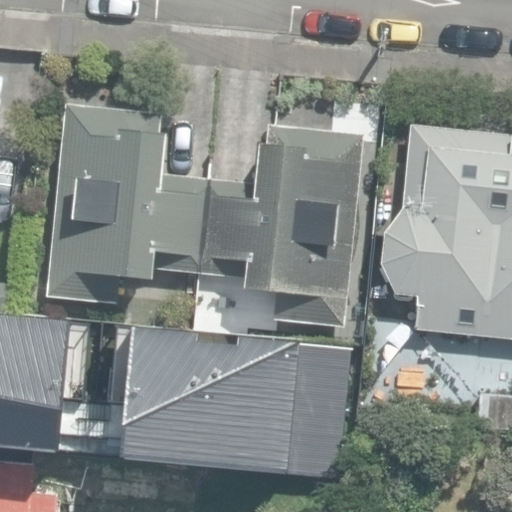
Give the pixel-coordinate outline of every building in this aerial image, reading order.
[(159,269),(202,273),(211,178),(171,174),(175,133),(160,132),(162,113),(68,103),(48,298),(118,305),(121,275),(158,279),(159,269)] [(211,178),(202,273),(251,278),(250,287),(277,290),(274,319),(346,326),(366,135),(269,126),(263,184),(211,178)] [(511,135),(411,126),(402,213),(387,233),(383,264),(398,295),(421,297),(417,329),(452,333),(451,343),(467,344),(469,333),(511,337),(511,135)] [(355,351),(0,317),(0,448),(344,474),(355,351)] [(511,393),(479,392),(478,427),(511,428),(511,393)] [(99,501),(203,510),(207,468),(103,458),(99,501)] [(0,511),(58,511),(60,495),(34,493),(37,463),(0,459),(0,511)]
